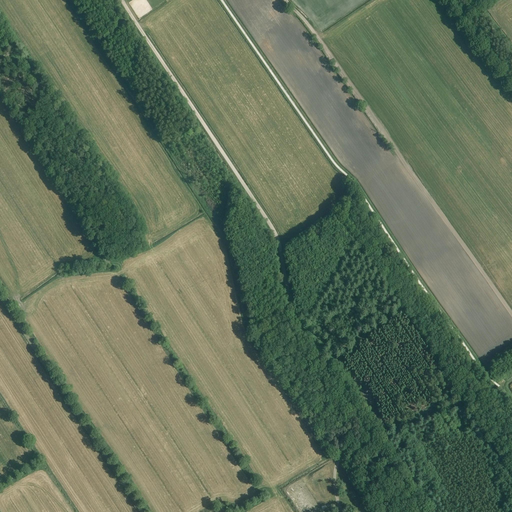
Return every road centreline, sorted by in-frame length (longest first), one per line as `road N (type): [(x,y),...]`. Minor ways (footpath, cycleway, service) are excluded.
road 1 (track): [(121,0),(272,228),(296,316),(370,436)]
road 2 (track): [(284,0),(511,315)]
